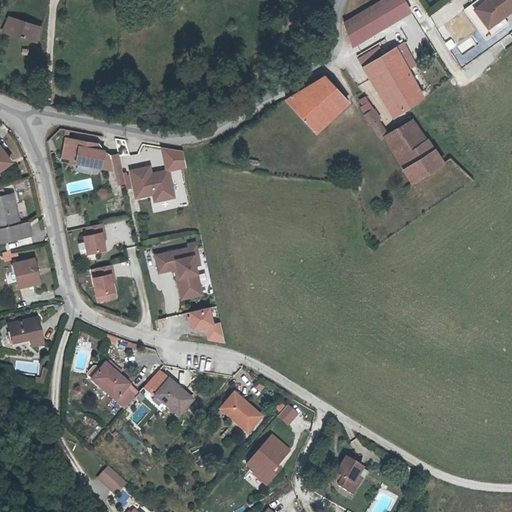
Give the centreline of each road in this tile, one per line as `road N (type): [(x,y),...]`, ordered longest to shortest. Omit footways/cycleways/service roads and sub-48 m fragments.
road 1 (unclassified): [(334,412),(240,353),(87,318),(71,299),(37,143),(20,112)]
road 2 (unclassified): [(20,112),(194,141),(334,60),(337,0)]
road 3 (unknown): [(71,299),(54,381),(58,417),(72,466),(106,511)]
road 4 (unclassified): [(511,486),(463,485),(334,412)]
